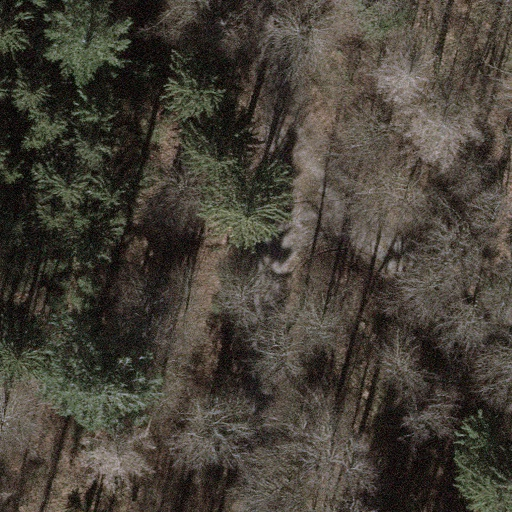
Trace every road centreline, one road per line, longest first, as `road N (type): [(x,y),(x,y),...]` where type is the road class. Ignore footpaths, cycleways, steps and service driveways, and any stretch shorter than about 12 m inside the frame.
road 1 (track): [(242,0),(265,114),(337,196),(511,337)]
road 2 (track): [(272,511),(265,114)]
